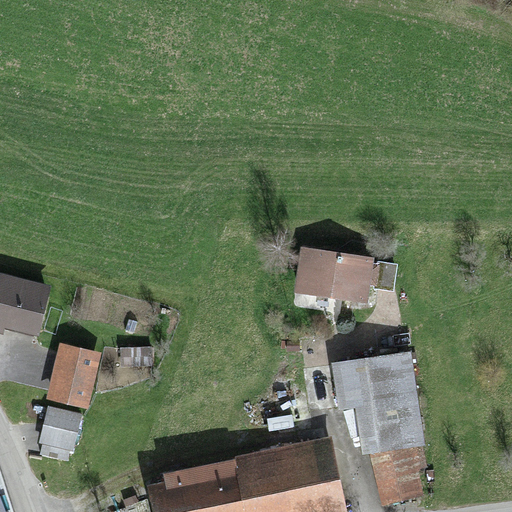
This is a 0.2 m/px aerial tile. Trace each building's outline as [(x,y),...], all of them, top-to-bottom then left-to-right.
[(375,261),(304,249),(297,292),(368,305),(375,261)] [(49,289),(0,274),(0,333),(3,334),(5,326),(35,335),(49,289)] [(93,360),(55,351),(43,404),(81,412),(93,360)] [(421,505),(408,362),(329,369),(332,404),(352,402),(357,459),(374,458),(378,509),(421,505)] [(45,457),(65,463),(78,422),(49,413),(39,442),(48,445),(45,457)] [(167,482),(145,486),(149,511),(344,511),(329,437),(234,456),(236,463),(166,477),(167,482)]
